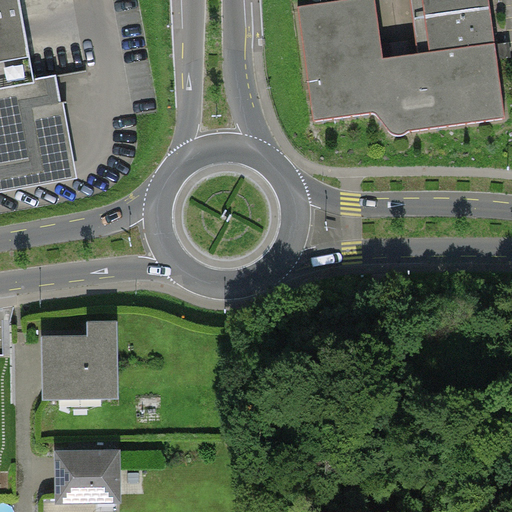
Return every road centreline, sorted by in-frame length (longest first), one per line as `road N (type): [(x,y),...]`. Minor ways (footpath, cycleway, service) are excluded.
road 1 (primary): [(277,268),(353,251),(511,248)]
road 2 (primary): [(511,213),(352,205),(287,178)]
road 3 (primary): [(0,283),(107,268),(189,275)]
road 4 (primary): [(161,193),(96,228),(0,245)]
road 5 (secondary): [(191,0),(187,159)]
road 6 (secondary): [(263,155),(244,89),(237,0)]
